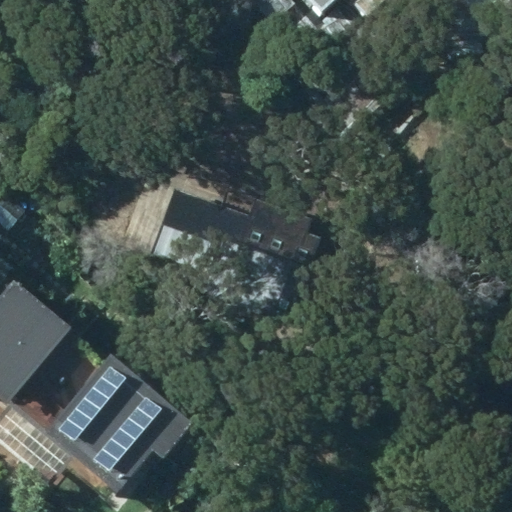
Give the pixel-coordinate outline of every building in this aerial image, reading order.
[(251,0),(273,25),(295,6),(289,0),(251,0)] [(343,0),(364,23),(388,0),(303,0),(318,16),(334,0),(343,0)] [(511,7),(511,0),(458,0),(489,31),(511,7)] [(0,304),(0,408),(54,454),(122,374),(17,285),(0,304)] [(107,408),(129,425),(137,416),(142,421),(139,426),(155,439),(170,418),(125,385),(107,408)] [(149,462),(112,504),(120,511),(159,511),(180,488),(149,462)]
